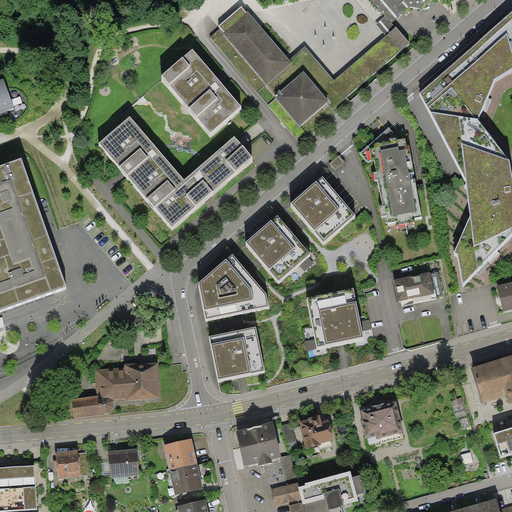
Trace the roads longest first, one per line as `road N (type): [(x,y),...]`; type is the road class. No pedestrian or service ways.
road 1 (residential): [(497,0),(180,275),(203,416)]
road 2 (primary): [(213,414),(511,335)]
road 3 (primary): [(0,437),(203,416)]
road 4 (unknown): [(295,152),(191,29)]
road 5 (residential): [(388,511),(511,474)]
